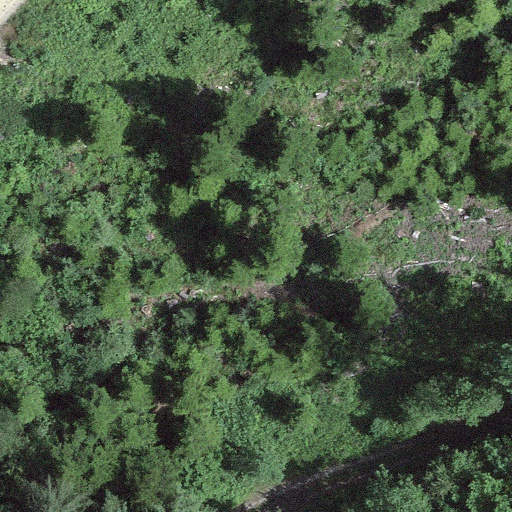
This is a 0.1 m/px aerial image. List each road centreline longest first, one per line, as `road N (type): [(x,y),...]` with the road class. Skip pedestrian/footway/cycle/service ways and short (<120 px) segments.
road 1 (track): [(251,511),(511,408)]
road 2 (track): [(368,461),(478,330),(511,312)]
